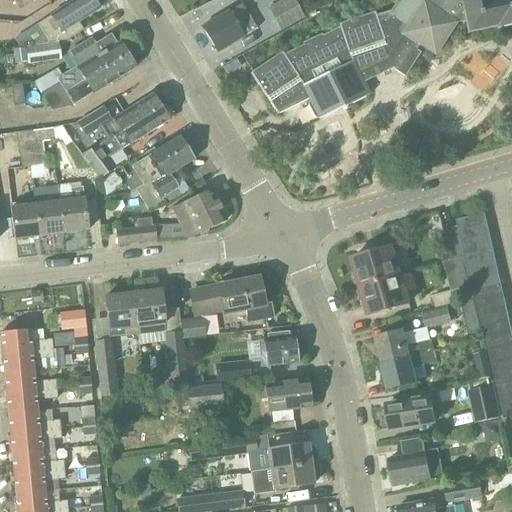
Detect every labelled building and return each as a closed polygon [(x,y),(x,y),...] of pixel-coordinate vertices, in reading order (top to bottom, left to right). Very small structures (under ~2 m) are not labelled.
[(11,0),(19,11),(36,0),(11,0)] [(76,0),(37,25),(48,43),(66,41),(83,31),(82,31),(77,34),(72,26),(98,10),(96,6),(96,3),(94,0),(76,0)] [(282,54),(250,76),(277,117),(308,101),(319,121),(384,83),(379,74),(391,67),(410,79),(426,52),(435,57),(455,25),(465,23),(468,34),(496,28),(497,30),(511,26),(511,0),(399,0),(390,14),(375,17),(374,14),(338,27),(339,30),(321,39),(320,37),(303,46),(304,47),(284,57),(282,54)] [(304,19),(292,0),(286,0),(267,10),(279,34),(304,19)] [(241,5),(237,7),(202,28),(217,53),(252,32),(257,29),(241,5)] [(65,96),(86,82),(127,57),(119,44),(116,46),(110,37),(98,45),(104,53),(100,56),(91,41),(68,56),(77,70),(63,79),(58,70),(35,85),(42,95),(58,85),(65,96)] [(58,43),(24,48),(27,65),(60,60),(58,43)] [(135,69),(127,57),(86,82),(65,96),(72,107),(98,91),(107,86),(108,87),(135,69)] [(11,86),(14,107),(25,105),(22,85),(11,86)] [(124,114),(110,123),(99,129),(107,142),(112,138),(159,109),(152,97),(124,114)] [(168,122),(159,109),(112,138),(120,151),(140,139),(140,140),(168,122)] [(415,134),(410,125),(395,133),(400,142),(415,134)] [(42,143),(41,143),(51,141),(50,130),(40,131),(16,135),(17,146),(42,143)] [(192,161),(178,139),(131,168),(143,187),(136,191),(148,212),(164,204),(161,199),(178,189),(169,176),(192,161)] [(19,158),(43,154),(42,143),(17,146),(19,158)] [(114,171),(104,157),(98,148),(79,158),(97,183),(114,171)] [(45,166),(43,154),(19,158),(20,170),(30,168),(45,166)] [(59,203),(64,235),(87,232),(82,188),(80,189),(80,184),(57,186),(59,203)] [(211,192),(172,211),(186,239),(196,234),(200,236),(207,233),(207,230),(226,221),(211,192)] [(40,238),(64,235),(59,203),(49,204),(48,201),(35,203),(35,206),(40,238)] [(15,240),(40,238),(35,206),(25,207),(25,204),(11,206),(15,240)] [(485,215),(456,221),(459,233),(487,226),(485,215)] [(116,232),(118,246),(155,242),(154,228),(151,228),(150,220),(137,221),(137,230),(116,232)] [(487,226),(459,233),(462,244),(490,238),(487,226)] [(449,261),(464,257),(457,228),(440,233),(449,261)] [(490,238),(462,244),(464,256),(493,250),(490,238)] [(360,288),(400,276),(391,247),(351,259),(355,272),(351,273),(355,285),(359,284),(360,288)] [(493,250),(464,256),(467,268),(495,261),(493,250)] [(464,257),(449,261),(443,263),(451,292),(470,286),(464,257)] [(495,261),(467,268),(469,280),(498,273),(495,261)] [(498,273),(469,280),(472,291),(500,285),(498,273)] [(408,304),(400,276),(360,288),(361,291),(357,292),(361,304),(365,303),(368,316),(408,304)] [(269,305),(263,306),(258,279),(190,293),(195,316),(223,310),(224,314),(242,311),(246,328),(273,323),(269,305)] [(500,285),(472,291),(475,303),(503,297),(500,285)] [(160,291),(132,295),(136,328),(137,338),(165,335),(160,291)] [(136,328),(132,295),(105,298),(109,332),(136,328)] [(503,297),(475,303),(477,315),(506,308),(503,297)] [(506,308),(477,315),(480,326),(508,320),(506,308)] [(446,309),(423,314),(426,328),(449,322),(446,309)] [(61,318),(62,330),(85,328),(83,316),(61,318)] [(480,326),(483,338),(511,332),(508,320),(480,326)] [(200,322),(180,325),(182,342),(202,340),(200,322)] [(0,333),(0,336),(2,354),(52,350),(51,340),(31,342),(30,331),(0,333)] [(266,335),(267,340),(264,340),(264,341),(258,341),(260,357),(266,356),(267,367),(297,364),(294,337),(289,337),(288,332),(266,335)] [(381,364),(409,357),(403,332),(375,339),(381,364)] [(511,343),(511,336),(511,332),(483,338),(485,350),(511,343)] [(168,363),(183,361),(184,361),(180,334),(165,335),(168,363)] [(74,339),(74,347),(86,346),(86,338),(74,339)] [(421,354),(432,351),(430,341),(418,343),(421,354)] [(94,343),(97,371),(113,369),(110,342),(94,343)] [(511,356),(511,343),(485,350),(488,362),(511,356)] [(87,354),(86,346),(74,347),(75,355),(87,354)] [(2,354),(3,375),(33,372),(32,361),(53,359),(52,350),(2,354)] [(432,351),(421,354),(423,364),(435,361),(432,351)] [(511,368),(511,356),(488,362),(491,373),(511,368)] [(409,357),(381,364),(387,390),(415,383),(409,357)] [(186,383),(184,367),(183,361),(168,363),(168,364),(162,365),(165,392),(187,389),(186,383)] [(213,365),(215,381),(247,377),(245,361),(213,365)] [(511,368),(491,373),(493,385),(511,380),(511,368)] [(3,375),(5,395),(55,390),(55,381),(34,383),(33,372),(3,375)] [(78,388),(90,387),(90,379),(77,380),(78,388)] [(511,380),(493,385),(496,397),(511,393),(511,380)] [(266,386),(268,397),(270,412),(279,411),(279,412),(309,409),(306,382),(266,386)] [(90,387),(78,388),(79,396),(91,395),(90,387)] [(492,387),(468,392),(476,424),(499,419),(492,387)] [(222,388),(187,392),(189,416),(224,412),(222,388)] [(5,395),(7,415),(37,412),(36,401),(56,399),(55,390),(5,395)] [(388,424),(389,430),(435,423),(431,402),(439,400),(438,391),(396,398),(397,405),(385,406),(386,412),(383,413),(385,425),(388,424)] [(511,393),(496,397),(498,409),(511,405),(511,393)] [(511,405),(498,409),(501,420),(511,417),(511,405)] [(7,415),(9,435),(59,430),(58,421),(38,423),(37,412),(7,415)] [(511,417),(501,420),(504,432),(511,430),(511,417)] [(82,429),(94,427),(93,419),(81,421),(82,429)] [(497,422),(482,425),(483,433),(484,437),(489,440),(500,438),(497,422)] [(94,427),(82,429),(83,437),(95,435),(94,427)] [(60,440),(59,430),(9,435),(11,455),(41,453),(40,442),(60,440)] [(467,430),(443,434),(445,447),(470,442),(467,430)] [(255,438),(222,443),(224,459),(256,454),(255,438)] [(269,470),(315,465),(317,462),(316,454),(312,449),(306,445),(267,451),(269,470)] [(438,451),(424,454),(389,460),(394,488),(443,478),(438,451)] [(11,455),(13,475),(63,471),(62,462),(42,464),(41,453),(11,455)] [(85,461),(86,469),(98,468),(97,460),(85,461)] [(318,470),(315,465),(269,470),(250,473),(253,495),(273,493),(272,492),(312,486),(317,481),(318,476),(318,470)] [(98,468),(86,469),(86,477),(99,476),(98,468)] [(13,475),(15,495),(45,493),(44,482),(64,480),(63,471),(13,475)] [(477,483),(445,488),(448,504),(480,499),(477,483)] [(15,495),(16,511),(56,511),(67,511),(66,502),(46,504),(45,493),(15,495)] [(242,511),(242,510),(240,495),(233,495),(234,496),(175,503),(175,511),(242,511)] [(89,499),(89,507),(102,506),(101,498),(89,499)] [(398,511),(454,511),(454,507),(434,510),(433,501),(398,507),(398,511)]
